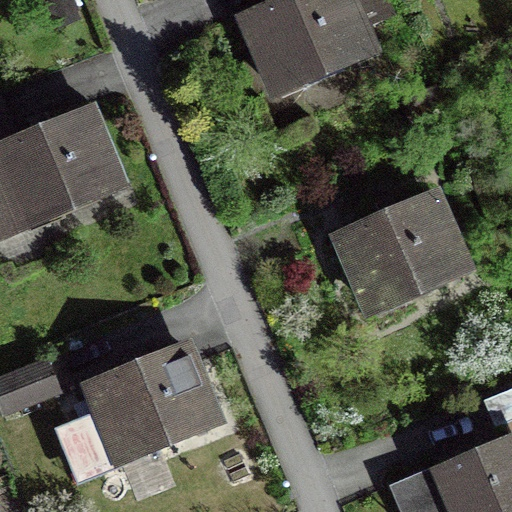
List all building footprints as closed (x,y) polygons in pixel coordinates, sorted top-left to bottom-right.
[(84,22),(75,0),(42,0),(55,33),(84,22)] [(273,0),(234,17),(271,107),(383,60),(370,27),(397,16),(389,0),(273,0)] [(399,106),(407,127),(447,109),(437,88),(399,106)] [(0,97),(0,137),(16,132),(2,97),(0,97)] [(0,246),(131,193),(95,105),(0,143),(0,246)] [(336,236),(367,308),(461,267),(431,196),(336,236)] [(284,247),(279,232),(251,242),(256,257),(284,247)] [(227,430),(193,342),(79,387),(91,417),(54,431),(77,489),(227,430)] [(0,378),(0,415),(1,419),(63,396),(49,360),(0,378)] [(496,428),(511,421),(511,390),(485,401),(496,428)] [(511,511),(511,440),(450,466),(443,469),(442,465),(390,487),(400,511),(511,511)]
